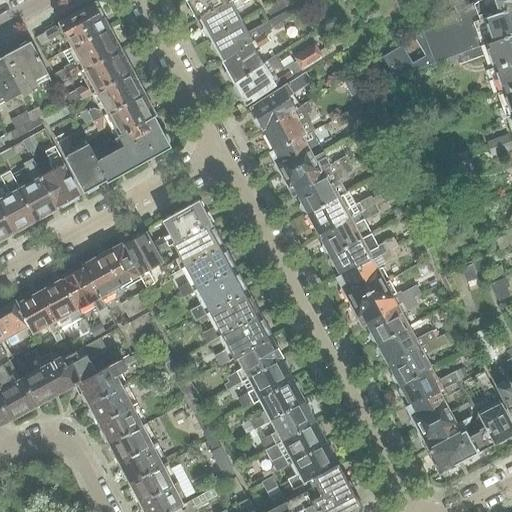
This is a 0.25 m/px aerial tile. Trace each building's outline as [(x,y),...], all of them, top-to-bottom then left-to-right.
[(200,18),(229,4),(226,0),(186,0),(197,20),(200,18)] [(304,3),(301,0),(287,0),(282,2),(281,2),(284,8),(304,3)] [(511,0),(479,0),(414,39),(424,57),(411,64),(400,46),(382,57),(395,79),(457,56),(486,46),(492,42),(511,35),(511,0)] [(464,2),(462,0),(445,0),(452,10),(464,2)] [(211,39),(243,22),(232,2),(229,4),(200,18),(211,39)] [(274,6),(277,12),(284,8),(281,2),(274,6)] [(277,12),(274,6),(266,11),(269,16),(277,12)] [(93,7),(47,32),(51,41),(66,32),(74,46),(107,28),(96,8),(93,7)] [(223,62),(253,42),(270,31),(272,30),(282,22),(293,16),(289,10),(267,23),(249,33),(243,22),(211,39),(223,62)] [(71,77),(85,69),(119,51),(107,28),(74,46),(74,47),(64,53),(71,64),(65,67),(71,77)] [(234,85),(264,65),(256,53),(260,47),(269,42),(267,38),(272,35),(270,31),(253,42),(223,62),(222,63),(234,85)] [(498,78),(503,92),(511,88),(511,35),(492,42),(486,46),(457,56),(462,67),(489,56),(493,66),(489,68),(493,80),(498,78)] [(30,42),(0,57),(0,99),(3,98),(5,102),(21,93),(23,97),(33,92),(31,88),(38,85),(36,80),(48,74),(30,42)] [(234,85),(245,106),(304,68),(305,69),(323,57),(315,44),(295,57),(298,62),(285,70),(276,57),(264,65),(234,85)] [(119,51),(85,69),(95,87),(91,90),(83,87),(77,90),(82,100),(98,91),(131,74),(119,51)] [(70,78),(65,69),(53,76),(57,84),(70,78)] [(131,74),(98,91),(107,110),(104,112),(95,109),(90,112),(95,122),(143,97),(131,74)] [(353,76),(344,81),(351,96),(361,91),(353,76)] [(250,108),(261,128),(296,110),(285,92),(290,90),(293,94),(303,89),(297,79),(250,108)] [(511,88),(503,92),(507,105),(502,107),(507,120),(511,117),(511,88)] [(82,100),(77,91),(65,97),(70,106),(82,100)] [(112,118),(121,136),(154,118),(143,97),(95,122),(100,132),(105,130),(108,120),(112,118)] [(68,115),(61,101),(40,113),(48,127),(68,115)] [(308,102),(296,110),(261,128),(273,151),(303,136),(307,134),(298,118),(313,111),(308,102)] [(368,115),(363,105),(336,119),(340,128),(368,115)] [(93,121),(87,111),(78,116),(84,126),(93,121)] [(15,130),(23,126),(30,122),(25,112),(10,121),(15,130)] [(30,122),(23,126),(27,133),(43,124),(39,117),(30,122)] [(154,118),(121,136),(126,145),(117,150),(119,154),(108,160),(101,147),(92,152),(107,182),(170,148),(154,118)] [(23,126),(15,130),(15,131),(9,134),(13,140),(27,133),(23,126)] [(511,149),(511,147),(508,135),(486,143),(491,156),(511,149)] [(306,143),(303,136),(273,151),(271,152),(282,173),(323,151),(316,138),(306,143)] [(85,194),(107,182),(92,152),(89,145),(71,155),(68,150),(73,147),(68,138),(58,143),(85,194)] [(29,139),(22,142),(28,153),(35,149),(29,139)] [(0,164),(14,156),(9,149),(0,154),(0,164)] [(57,208),(79,195),(54,149),(47,152),(53,164),(51,165),(54,170),(40,177),(57,208)] [(330,165),(323,151),(282,173),(293,194),(296,193),(325,177),(321,170),(330,165)] [(31,183),(18,190),(34,220),(57,208),(40,177),(32,161),(24,165),(29,176),(28,177),(31,183)] [(296,193),(307,213),(340,196),(333,183),(349,175),(348,173),(353,170),(350,164),(325,177),(296,193)] [(0,209),(12,232),(34,220),(18,190),(10,173),(1,177),(8,189),(6,189),(9,196),(0,200),(0,209)] [(349,191),(340,196),(307,213),(318,234),(375,205),(384,201),(381,197),(373,201),(371,198),(357,205),(349,191)] [(159,251),(174,244),(210,225),(197,201),(162,220),(171,239),(166,242),(163,237),(155,242),(159,251)] [(375,205),(318,234),(329,255),(372,232),(365,219),(378,212),(375,205)] [(410,215),(406,207),(394,212),(397,220),(410,215)] [(0,239),(12,232),(0,209),(0,239)] [(500,251),(511,246),(511,217),(508,226),(511,233),(496,238),(500,251)] [(450,236),(444,221),(433,225),(439,240),(450,236)] [(168,276),(185,266),(221,247),(210,225),(174,244),(183,261),(178,265),(175,260),(163,267),(168,276)] [(145,232),(123,244),(141,279),(145,288),(152,284),(145,270),(160,261),(145,232)] [(340,275),(369,260),(373,258),(369,251),(379,246),(372,232),(329,255),(340,275)] [(386,254),(392,251),(398,248),(394,239),(382,245),(386,254)] [(123,244),(83,267),(101,301),(141,279),(123,244)] [(221,247),(185,266),(195,285),(190,288),(188,284),(179,289),(183,297),(198,289),(234,270),(221,247)] [(392,251),(386,254),(381,257),(385,265),(397,259),(392,251)] [(470,263),(471,265),(480,285),(491,280),(481,258),(470,263)] [(382,283),(369,260),(340,275),(338,277),(350,300),(382,283)] [(461,270),(470,290),(480,285),(471,265),(461,270)] [(83,267),(61,279),(77,310),(91,302),(94,308),(95,307),(101,318),(108,314),(101,301),(83,267)] [(493,284),(503,280),(506,278),(502,267),(488,272),(493,284)] [(246,293),(234,270),(198,289),(208,307),(202,310),(200,306),(190,311),(195,320),(210,312),(246,293)] [(471,292),(470,290),(461,270),(444,277),(454,300),(471,292)] [(61,279),(39,291),(60,331),(78,321),(80,325),(78,330),(80,335),(88,331),(77,310),(61,279)] [(510,298),(503,280),(493,284),(499,302),(510,298)] [(394,307),(382,283),(350,300),(363,324),(365,323),(394,307)] [(404,303),(414,298),(421,295),(416,287),(400,295),(404,303)] [(15,304),(28,327),(32,335),(46,327),(49,332),(51,331),(57,342),(64,338),(60,331),(39,291),(15,304)] [(258,315),(246,293),(210,312),(219,330),(214,333),(212,329),(203,334),(207,343),(222,335),(258,315)] [(138,296),(122,305),(129,318),(145,309),(138,296)] [(414,298),(404,303),(402,304),(407,313),(418,307),(414,298)] [(0,310),(0,365),(2,364),(9,360),(0,342),(28,327),(15,304),(15,302),(0,310)] [(376,343),(409,325),(398,305),(394,307),(365,323),(376,343)] [(130,323),(135,331),(140,339),(144,347),(161,338),(147,314),(130,323)] [(258,315),(222,335),(232,353),(226,356),(224,352),(215,357),(219,366),(237,356),(270,338),(258,315)] [(135,331),(130,323),(121,328),(125,337),(135,331)] [(409,325),(376,343),(387,364),(435,338),(432,332),(417,340),(409,325)] [(90,331),(94,337),(103,332),(99,326),(90,331)] [(496,358),(483,330),(472,335),(485,363),(496,358)] [(135,331),(125,337),(130,345),(140,339),(135,331)] [(37,344),(33,336),(23,341),(27,349),(37,344)] [(233,386),(248,378),(281,359),(270,338),(237,356),(243,369),(228,377),(233,386)] [(387,364),(398,384),(431,367),(425,355),(440,347),(435,338),(387,364)] [(63,360),(51,353),(70,386),(77,382),(95,373),(88,360),(105,351),(98,339),(63,360)] [(140,339),(130,345),(134,353),(144,347),(140,339)] [(33,373),(23,378),(37,404),(70,386),(51,353),(40,359),(36,351),(24,357),(33,373)] [(160,356),(164,364),(172,360),(168,352),(160,356)] [(131,354),(95,373),(77,382),(88,404),(126,385),(120,374),(127,370),(125,366),(135,361),(131,354)] [(511,357),(508,360),(511,368),(511,377),(496,386),(511,415),(511,357)] [(244,406),(259,398),(292,380),(281,359),(248,378),(254,390),(239,398),(244,406)] [(190,392),(172,360),(164,364),(163,367),(174,386),(177,387),(182,396),(190,392)] [(12,384),(2,364),(0,365),(0,405),(8,421),(37,404),(23,378),(12,384)] [(431,367),(398,384),(409,405),(458,379),(455,372),(439,381),(431,367)] [(474,402),(486,425),(495,442),(511,433),(511,423),(499,400),(497,401),(483,373),(475,377),(485,397),(474,402)] [(458,379),(409,405),(407,406),(418,428),(449,410),(444,399),(459,391),(455,384),(459,382),(458,379)] [(255,428),(271,420),(304,402),(292,380),(259,398),(266,412),(251,420),(255,428)] [(88,404),(108,443),(146,424),(126,385),(88,404)] [(191,408),(198,404),(192,392),(184,396),(191,408)] [(282,441),(315,422),(304,402),(271,420),(277,432),(262,440),(266,449),(268,448),(282,441)] [(217,438),(198,404),(191,408),(209,442),(217,438)] [(451,412),(449,410),(418,428),(429,449),(446,439),(464,429),(473,414),(467,404),(451,412)] [(464,429),(446,439),(458,461),(495,442),(486,425),(478,429),(479,431),(468,437),(465,432),(473,415),(473,414),(464,429)] [(293,461),(326,443),(315,422),(282,441),(268,448),(275,460),(273,461),(277,469),(293,461)] [(108,443),(129,482),(166,463),(146,424),(108,443)] [(230,434),(221,439),(224,445),(233,441),(230,434)] [(222,448),(217,438),(209,442),(215,452),(222,448)] [(446,439),(429,449),(441,470),(458,461),(446,439)] [(326,443),(293,461),(304,482),(337,464),(326,443)] [(237,474),(225,451),(217,456),(228,478),(237,474)] [(129,482),(143,511),(168,511),(170,511),(179,506),(186,503),(166,463),(129,482)] [(313,482),(319,494),(322,499),(348,485),(339,468),(313,482)] [(243,491),(237,479),(230,482),(236,494),(243,491)] [(287,511),(283,504),(270,479),(262,483),(275,508),(268,511),(287,511)] [(319,494),(310,499),(316,511),(358,511),(361,510),(348,485),(322,499),(319,494)] [(306,492),(283,504),(287,511),(316,511),(310,499),(306,492)] [(252,511),(246,500),(238,504),(241,511),(252,511)]
